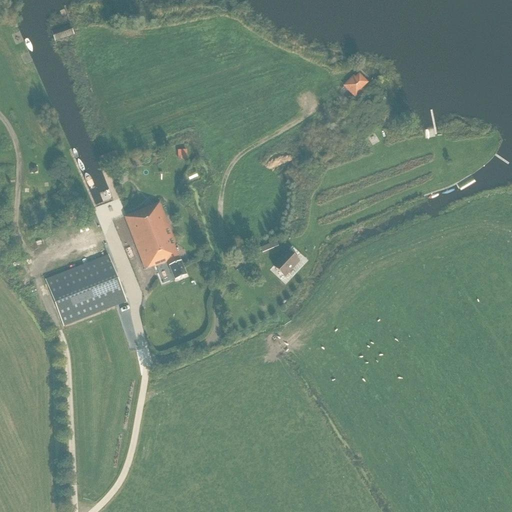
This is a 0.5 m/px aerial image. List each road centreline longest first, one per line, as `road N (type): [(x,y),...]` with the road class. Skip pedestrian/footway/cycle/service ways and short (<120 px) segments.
road 1 (track): [(146,364),(203,344),(213,332),(226,277),(221,196),(233,164),(316,109)]
road 2 (track): [(0,118),(17,147),(14,211),(26,246),(50,256),(102,238)]
